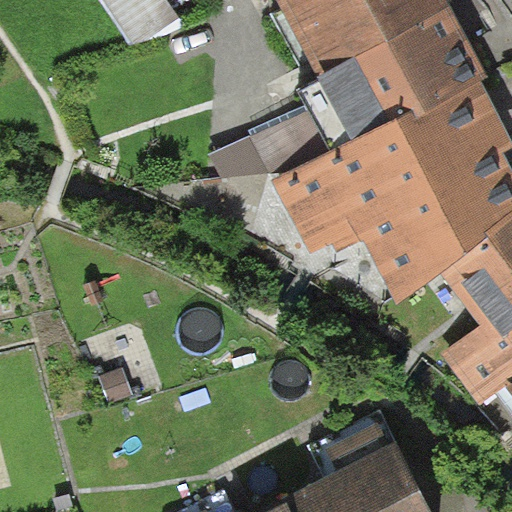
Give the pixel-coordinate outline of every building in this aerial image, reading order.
[(99,0),(132,48),(180,21),(166,0),(99,0)] [(273,0),(318,84),(449,8),(444,0),(273,0)] [(491,84),(449,8),(318,84),(299,94),(308,112),(330,156),(413,120),(416,127),(484,88),(491,84)] [(511,154),(511,141),(484,88),(416,127),(413,120),(330,156),(284,176),(273,181),(309,257),(333,245),(337,255),(365,244),(399,310),(446,280),(511,220),(511,171),(505,157),(511,154)] [(284,176),(330,156),(308,112),(210,156),(220,179),(284,176)] [(511,387),(511,220),(446,280),(480,327),(441,355),(483,406),(506,392),(511,387)] [(429,511),(397,447),(268,511),(429,511)]
